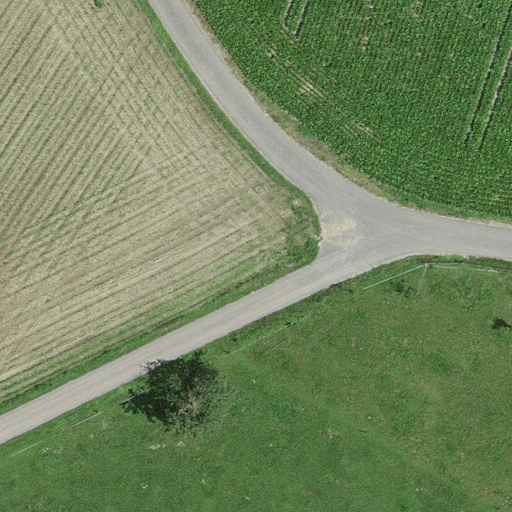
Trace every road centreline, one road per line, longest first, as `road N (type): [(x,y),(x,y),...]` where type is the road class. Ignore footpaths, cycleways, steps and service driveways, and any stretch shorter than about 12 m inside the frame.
road 1 (track): [(405,228),(0,432)]
road 2 (track): [(405,228),(246,116),(170,0)]
